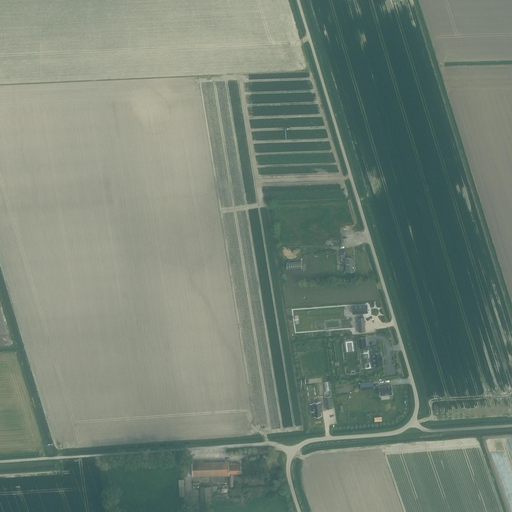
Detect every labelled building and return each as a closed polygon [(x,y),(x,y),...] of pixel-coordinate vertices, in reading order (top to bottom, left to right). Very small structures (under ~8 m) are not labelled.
[(311,198),(313,219),(337,218),(336,197),(311,198)] [(345,259),(346,271),(350,271),(350,272),(354,272),(354,270),(354,269),(354,268),(353,259),(349,259),(349,258),(345,259)] [(367,305),(352,306),(352,310),(355,310),(355,314),(361,314),(361,317),(363,317),(363,313),(368,313),(367,305)] [(373,353),(370,353),(372,367),(383,366),(382,362),(383,362),(382,356),(381,357),(380,352),(379,352),(379,349),(373,350),(373,353)] [(391,386),(379,387),(380,396),(392,394),(391,386)] [(371,388),(360,389),(360,397),(372,395),(371,388)] [(321,401),(312,403),(315,417),(321,416),(320,412),(322,411),(321,401)] [(229,474),(240,474),(240,464),(228,464),(228,461),(192,462),(192,477),(229,475),(229,486),(233,486),(232,475),(229,475),(229,474)] [(201,504),(210,504),(210,487),(200,487),(201,504)]
